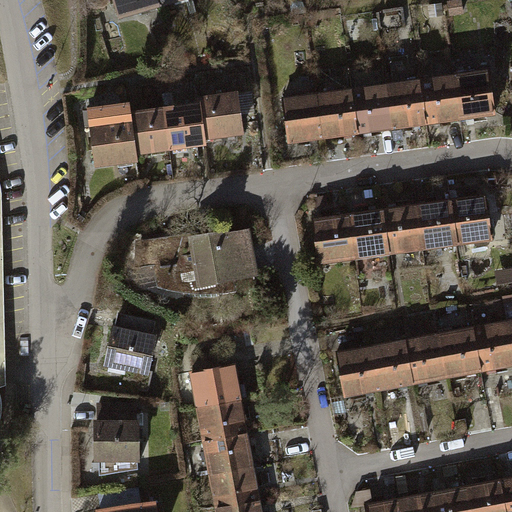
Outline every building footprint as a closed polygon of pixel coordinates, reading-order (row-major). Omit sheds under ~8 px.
[(113,0),(119,19),(160,7),(158,0),(113,0)] [(491,67),(456,72),(464,121),(498,115),(491,67)] [(456,72),(421,78),(429,126),(464,121),(456,72)] [(421,78),(387,83),(394,132),(429,126),(421,78)] [(387,83),(352,88),(360,137),(394,132),(387,83)] [(352,88),(318,94),(325,143),(360,137),(352,88)] [(201,101),(206,139),(245,134),(239,91),(200,95),(201,101)] [(318,94),(283,99),(291,148),(325,143),(318,94)] [(165,106),(171,150),(207,146),(206,139),(201,101),(165,106)] [(132,118),(136,154),(171,150),(165,106),(131,110),(132,118)] [(132,118),(88,123),(94,168),(137,163),(136,154),(132,118)] [(451,194),(458,244),(492,240),(485,189),(451,194)] [(418,198),(425,249),(458,244),(451,194),(418,198)] [(384,203),(391,253),(425,249),(418,198),(384,203)] [(351,207),(358,258),(391,253),(384,203),(351,207)] [(318,212),(325,262),(358,258),(351,207),(318,212)] [(251,226),(135,243),(142,288),(166,286),(180,290),(204,297),(239,292),(237,279),(259,276),(251,226)] [(511,266),(500,269),(504,287),(511,285),(511,266)] [(105,366),(148,374),(158,321),(122,314),(120,328),(112,326),(105,366)] [(472,326),(481,372),(511,365),(511,355),(505,320),(472,326)] [(438,332),(447,378),(481,372),(472,326),(438,332)] [(405,339),(414,385),(447,378),(438,332),(405,339)] [(371,345),(380,391),(414,385),(405,339),(371,345)] [(338,351),(347,397),(380,391),(371,345),(338,351)] [(244,364),(192,373),(198,408),(250,399),(244,364)] [(250,399),(198,408),(204,443),(256,433),(250,399)] [(120,463),(140,462),(138,400),(100,401),(100,418),(95,418),(96,463),(101,463),(102,480),(121,480),(120,463)] [(256,433),(204,443),(210,477),(262,468),(256,433)] [(262,468),(210,477),(216,511),(268,503),(262,468)] [(511,511),(511,477),(501,479),(507,511),(511,511)] [(467,486),(471,511),(507,511),(501,479),(467,486)] [(432,492),(436,511),(471,511),(467,486),(432,492)] [(160,511),(159,499),(142,501),(140,489),(102,494),(103,506),(98,507),(98,511),(160,511)] [(364,506),(365,511),(400,511),(398,498),(373,503),(371,489),(361,491),(352,504),(353,508),(364,506)] [(398,498),(400,511),(436,511),(432,492),(398,498)] [(270,511),(268,503),(216,511),(270,511)]
